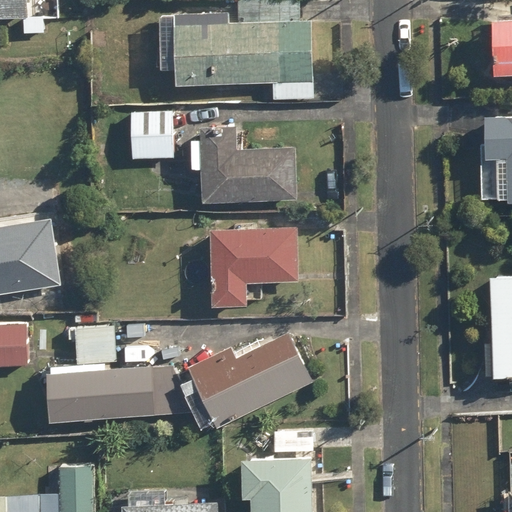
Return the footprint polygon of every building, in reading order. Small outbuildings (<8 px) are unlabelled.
[(34,0),(0,0),(0,16),(35,16),(34,0)] [(240,5),(187,5),(187,9),(171,9),(172,63),(187,63),(187,79),(280,78),(281,95),(322,95),(321,15),(304,15),(304,0),(244,0),(245,16),(240,16),(240,5)] [(182,105),(140,106),(141,154),(182,153),(182,105)] [(511,107),(499,108),(499,138),(490,138),(490,196),(511,195),(511,107)] [(248,119),(212,120),(213,197),(305,195),(304,141),(248,142),(248,119)] [(0,288),(68,280),(59,212),(0,219),(0,288)] [(306,220),(223,221),(224,300),(258,299),(258,277),(307,277),(306,220)] [(511,269),(501,270),(503,337),(494,337),(495,369),(504,369),(504,372),(511,372),(511,269)] [(35,319),(0,319),(0,361),(35,361),(35,319)] [(61,366),(59,367),(61,416),(204,408),(211,422),(227,415),(229,420),(321,377),(297,326),(247,349),(241,339),(201,359),(202,361),(184,371),(181,361),(114,364),(113,359),(122,358),(121,322),(85,323),(86,359),(61,360),(61,366)] [(320,429),(281,428),(280,446),(319,447),(320,429)] [(326,511),(325,449),(257,450),(258,489),(267,489),(267,511),(326,511)] [(101,511),(100,461),(67,462),(67,490),(0,490),(0,511),(101,511)] [(226,511),(226,496),(135,497),(135,511),(226,511)]
